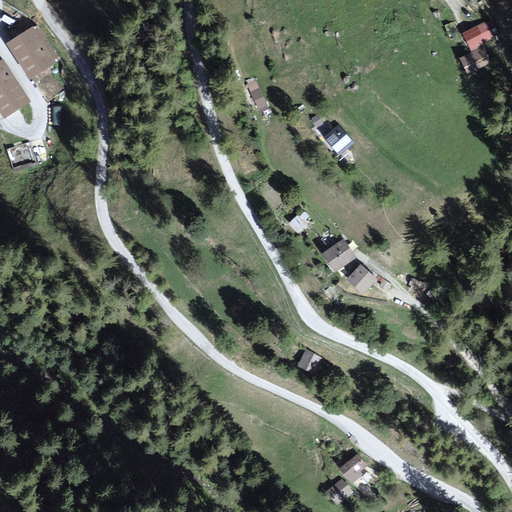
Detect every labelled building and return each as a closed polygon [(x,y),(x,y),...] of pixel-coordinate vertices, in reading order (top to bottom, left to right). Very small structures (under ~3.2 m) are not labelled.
[(462,31),(470,48),(495,36),(487,19),(462,31)] [(36,27),(4,44),(24,81),(56,64),(36,27)] [(482,44),(459,58),(469,73),(492,60),(482,44)] [(0,65),(0,119),(25,103),(0,65)] [(262,81),(245,86),(252,112),(269,107),(262,81)] [(317,117),(307,123),(312,132),(322,126),(317,117)] [(339,129),(320,141),(332,160),(351,148),(339,129)] [(298,216),(284,226),(294,238),(307,228),(298,216)] [(341,243),(312,257),(321,275),(350,261),(341,243)] [(354,266),(332,283),(345,299),(367,282),(354,266)] [(413,276),(408,288),(423,293),(427,281),(413,276)] [(298,351),(286,368),(302,379),(314,362),(298,351)] [(352,455),(334,470),(346,484),(364,470),(352,455)] [(339,480),(322,495),(335,510),(352,495),(339,480)]
